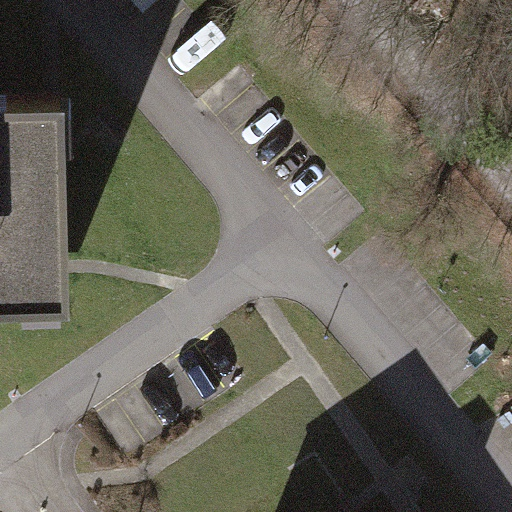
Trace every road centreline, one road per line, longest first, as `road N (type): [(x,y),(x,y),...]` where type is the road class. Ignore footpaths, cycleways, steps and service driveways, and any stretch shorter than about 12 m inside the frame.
road 1 (residential): [(286,237),(0,439)]
road 2 (residential): [(511,497),(286,237)]
road 3 (residential): [(286,237),(80,0)]
road 4 (track): [(369,0),(511,170)]
